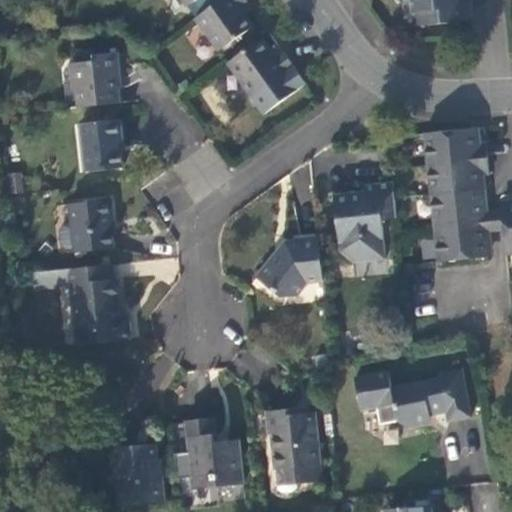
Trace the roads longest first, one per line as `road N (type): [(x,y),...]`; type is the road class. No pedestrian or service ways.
road 1 (residential): [(385,81),(208,220),(201,242),(204,324)]
road 2 (unknown): [(156,102),(221,205)]
